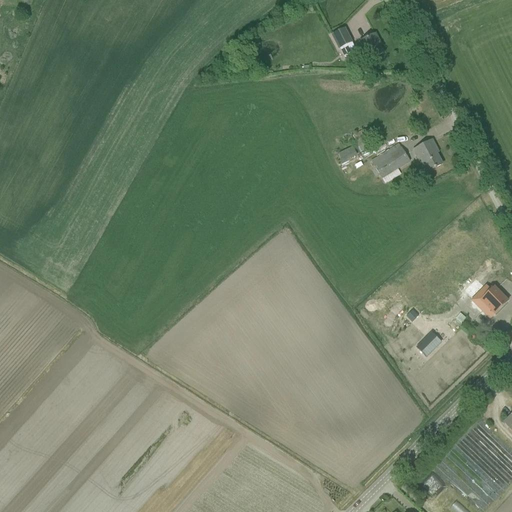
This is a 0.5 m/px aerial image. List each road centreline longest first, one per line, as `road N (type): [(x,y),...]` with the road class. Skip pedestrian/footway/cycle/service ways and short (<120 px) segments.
road 1 (unclassified): [(511,235),(394,0)]
road 2 (tertiary): [(352,511),(511,352)]
